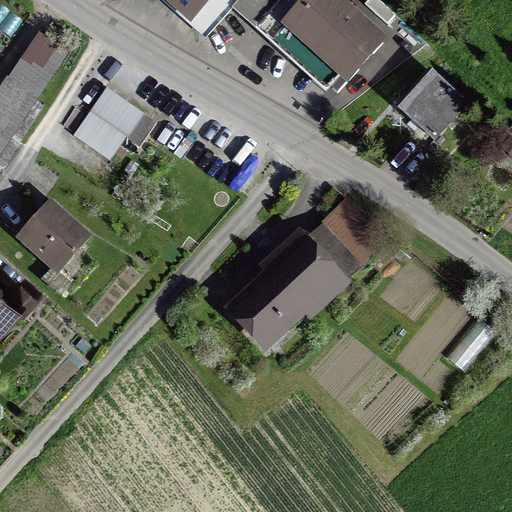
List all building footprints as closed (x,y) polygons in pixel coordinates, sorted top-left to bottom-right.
[(169,0),(189,18),(205,0),(169,0)] [(343,0),(205,0),(189,18),(208,35),(239,0),(243,0),(279,31),(269,42),(288,59),(298,49),(336,82),(331,87),(337,92),(383,43),(376,37),(380,33),(343,0)] [(66,53),(41,36),(0,97),(0,171),(2,168),(44,105),(36,99),(66,53)] [(434,141),(466,105),(429,71),(397,107),(434,141)] [(106,88),(91,111),(128,137),(144,114),(106,88)] [(90,112),(73,136),(110,161),(126,137),(90,112)] [(127,139),(140,148),(157,123),(145,115),(127,139)] [(324,232),(351,260),(357,267),(382,249),(393,236),(346,198),(328,220),(331,224),(324,232)] [(57,269),(85,237),(51,207),(23,239),(57,269)] [(336,275),(351,260),(324,232),(323,230),(235,310),(265,342),(336,275)] [(150,244),(138,258),(157,276),(170,262),(150,244)] [(0,330),(17,312),(0,296),(0,330)] [(466,361),(495,325),(485,316),(455,352),(466,361)]
